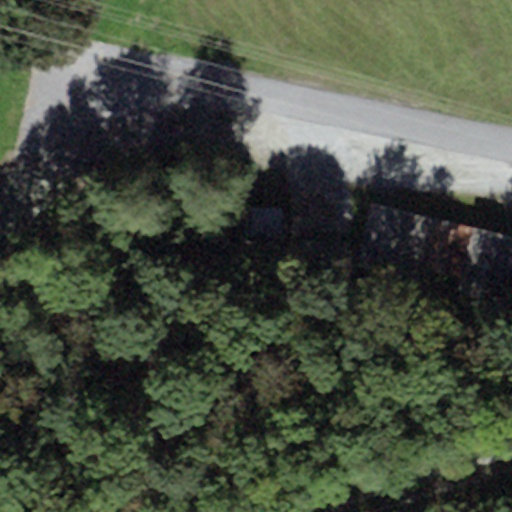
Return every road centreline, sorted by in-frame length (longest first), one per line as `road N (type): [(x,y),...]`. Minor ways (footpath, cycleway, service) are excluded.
road 1 (residential): [(511,180),(211,144),(0,238)]
road 2 (track): [(511,457),(338,511)]
